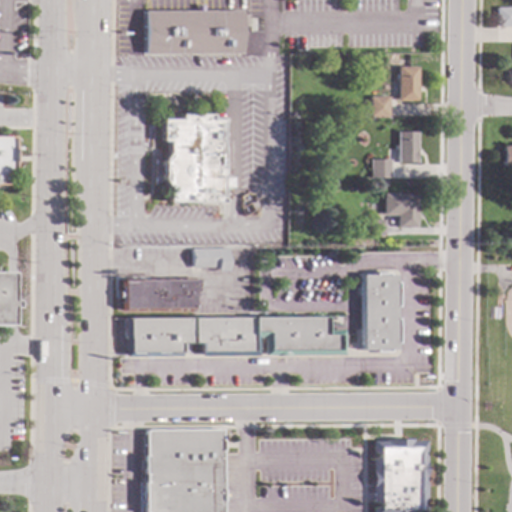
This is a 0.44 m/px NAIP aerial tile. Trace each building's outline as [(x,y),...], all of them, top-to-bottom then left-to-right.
[(202,10),(239,10),(239,14),(245,14),(245,26),(240,27),(239,53),(142,53),(142,11),(195,11),(195,5),(202,5),(202,10)] [(511,26),(494,26),(494,7),(511,7),(511,26)] [(415,101),(395,101),(396,67),(415,67),(415,101)] [(386,116),(367,115),(368,95),(386,95),(386,116)] [(209,120),(221,120),(220,177),(228,177),(228,187),(220,187),(220,202),(165,202),(165,188),(158,177),(159,162),(166,151),(166,141),(159,140),(159,119),(178,119),(178,114),(209,115),(209,120)] [(414,162),(395,162),(395,131),(415,132),(414,162)] [(0,136),(0,184),(4,184),(4,170),(11,170),(11,136),(0,136)] [(511,166),(501,166),(501,146),(511,146),(511,166)] [(387,178),(368,177),(368,159),(388,160),(387,178)] [(414,228),(394,227),(394,215),(380,215),(381,193),(414,194),(414,228)] [(382,235),(364,235),(364,219),(382,219),(382,235)] [(226,270),(215,271),(215,267),(189,268),(189,248),(225,247),(226,270)] [(384,272),(392,272),(392,278),(393,278),(393,341),(392,341),(392,348),(385,348),(385,349),(370,349),(370,347),(359,347),(359,273),(371,272),(371,270),(384,270),(384,272)] [(191,308),(121,308),(121,279),(191,279),(191,308)] [(324,330),(341,329),(341,355),(261,355),(260,337),(254,337),(255,355),(198,356),(198,343),(178,343),(178,356),(122,357),(121,318),(324,316),(324,330)] [(219,511),(143,511),(143,432),(145,430),(219,429),(219,511)] [(423,511),(368,511),(367,440),(422,439),(423,511)]
